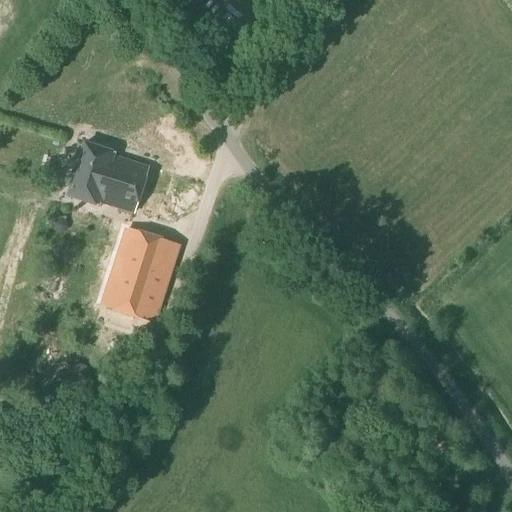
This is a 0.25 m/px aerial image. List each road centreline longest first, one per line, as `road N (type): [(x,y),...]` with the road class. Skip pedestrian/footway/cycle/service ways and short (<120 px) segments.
road 1 (unclassified): [(511,484),(423,355),(228,141)]
road 2 (unclassified): [(47,511),(137,403),(228,141)]
road 3 (unclassified): [(228,141),(125,0)]
road 4 (track): [(228,141),(314,0)]
